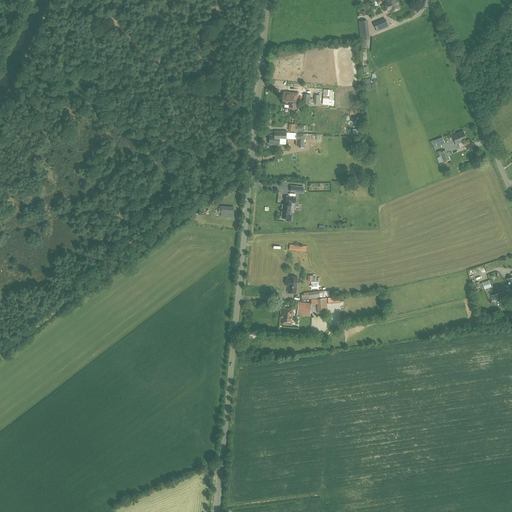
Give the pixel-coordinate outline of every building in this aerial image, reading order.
[(391,12),(401,8),(397,0),(386,0),(387,4),(386,5),(386,4),(381,6),(383,11),(388,9),(389,8),(391,12)] [(377,31),(388,27),(385,18),(373,23),(377,31)] [(359,21),(361,40),(369,39),(367,20),(359,21)] [(282,103),(290,104),(289,108),(296,108),(297,93),(287,92),(283,92),(283,96),(282,103)] [(454,135),(453,134),(449,135),(451,140),(454,139),(456,144),(467,140),(463,131),(454,135)] [(279,145),(279,138),(286,139),(286,133),(276,132),(276,135),(270,135),(269,144),(279,145)] [(304,134),(296,133),(296,139),(299,139),(300,140),(300,148),(303,148),(304,134)] [(445,143),(442,137),(434,140),(436,146),(445,143)] [(291,210),(292,203),(295,203),(296,198),(296,197),(286,196),(285,202),(286,202),(286,204),(282,204),(281,217),(286,218),(286,220),(291,220),(292,216),(291,216),(291,213),(290,213),(291,210)] [(218,212),(221,212),(221,216),(233,217),(234,207),(219,206),(218,212)] [(288,292),(296,293),(297,277),(290,276),(289,279),(287,278),(287,279),(286,280),(286,282),(286,286),(289,286),(288,292)] [(482,282),(485,289),(491,287),(488,280),(482,282)] [(302,300),(325,297),(329,296),(329,292),(325,292),(324,290),(303,293),(303,294),(301,295),(302,300)] [(505,300),(503,292),(497,293),(498,294),(491,295),(492,302),(499,300),(499,301),(505,300)] [(327,299),(311,301),(312,304),(317,304),(318,314),(328,313),(327,299)] [(298,311),(310,312),(311,304),(298,302),(298,311)] [(291,325),(292,321),(293,312),(291,312),(292,309),(284,308),(283,317),(282,324),(291,325)]
